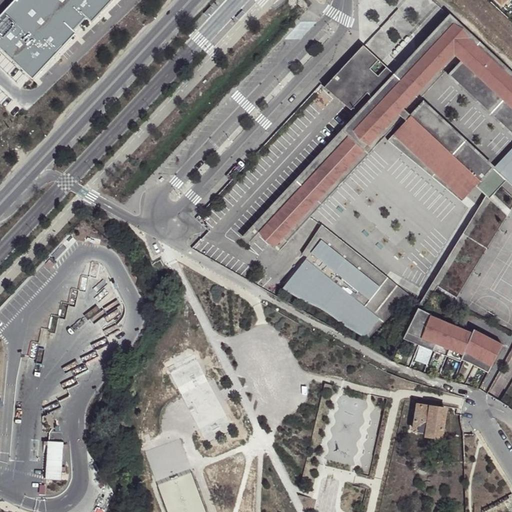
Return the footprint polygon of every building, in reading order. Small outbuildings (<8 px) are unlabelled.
[(15,0),(0,16),(0,50),(32,81),(74,36),(71,33),(84,19),(90,24),(112,0),(15,0)] [(453,19),(398,78),(400,80),(455,21),(453,19)] [(390,145),(464,206),(478,190),(479,191),(485,213),(439,289),(459,300),(497,238),(511,213),(511,197),(504,190),(509,184),(511,186),(511,73),(455,21),(400,80),(398,78),(367,49),(328,91),(354,115),(370,97),(375,102),(247,243),(252,248),(262,237),(278,251),(285,243),(399,119),(403,122),(407,126),(390,145)] [(399,119),(285,243),(290,247),(403,122),(399,119)] [(308,261),(285,286),(291,287),(297,290),(302,293),(307,297),(309,299),(312,302),(313,304),(317,307),(320,308),(322,309),(330,311),(339,316),(348,320),(356,325),(363,331),(371,337),(384,320),(380,316),(400,289),(324,230),(313,244),(319,248),(308,261)] [(313,244),(303,257),(308,261),(319,248),(313,244)] [(291,287),(285,286),(282,289),(285,290),(288,290),(291,292),(294,293),(297,295),(300,296),(303,298),(305,300),(308,303),(309,305),(311,307),(314,309),(317,311),(320,312),(323,313),(329,315),(337,319),(345,323),(353,328),(360,334),(367,339),(368,341),(371,337),(363,331),(356,325),(348,320),(339,316),(330,311),(322,309),(320,308),(317,307),(313,304),(312,302),(309,299),(307,297),(302,293),(297,290),(291,287)] [(384,320),(371,337),(368,341),(377,346),(413,299),(400,289),(380,316),(384,320)] [(441,322),(424,313),(419,324),(414,322),(405,340),(462,365),(463,362),(474,367),(490,375),(504,348),(474,332),(473,335),(441,322)] [(224,416),(216,397),(208,401),(205,395),(192,402),(197,412),(194,413),(201,427),(224,416)] [(447,411),(419,406),(415,432),(429,434),(428,437),(442,439),(447,411)] [(477,445),(475,435),(466,434),(466,436),(466,445),(477,445)] [(61,441),(54,441),(52,469),(59,469),(60,461),(60,455),(61,441)]
